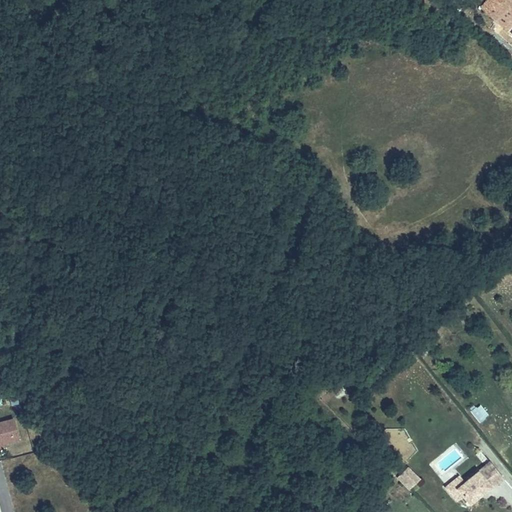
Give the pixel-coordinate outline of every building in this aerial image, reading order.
[(511,0),(502,0),(501,2),(499,0),(490,0),(482,9),(511,36),(511,0)] [(469,411),(479,423),(489,415),(479,403),(469,411)] [(18,439),(13,420),(0,423),(0,443),(3,443),(18,439)] [(465,481),(457,488),(463,495),(470,503),(478,497),(476,495),(479,493),(480,494),(490,486),(491,488),(504,477),(490,461),(465,481)] [(408,490),(420,479),(408,466),(396,477),(408,490)] [(457,488),(465,481),(460,475),(446,487),(457,501),(463,495),(457,488)]
